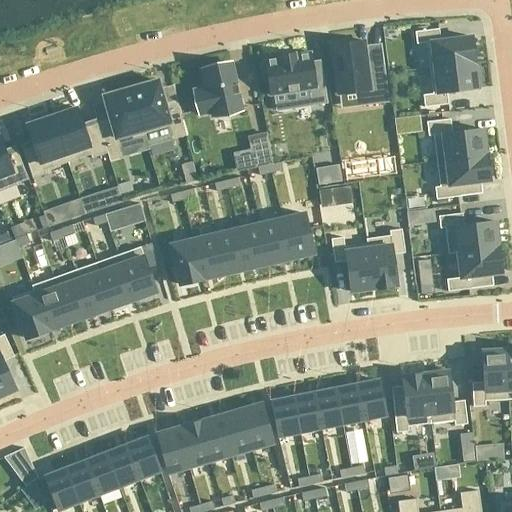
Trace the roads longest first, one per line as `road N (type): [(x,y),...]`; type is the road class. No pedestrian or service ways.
road 1 (residential): [(0,439),(245,353),(511,314)]
road 2 (residential): [(460,0),(234,32),(0,100)]
road 3 (residential): [(511,123),(498,22),(484,0)]
